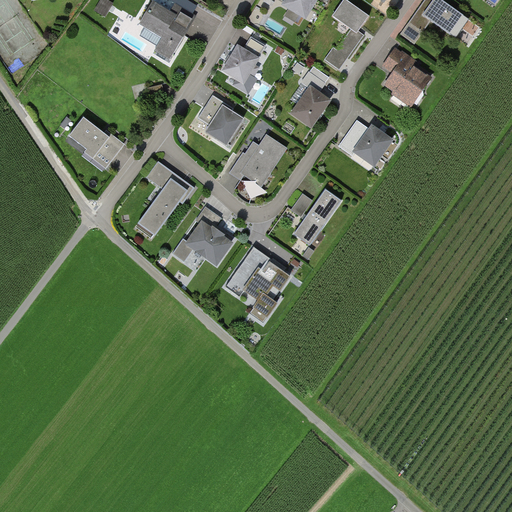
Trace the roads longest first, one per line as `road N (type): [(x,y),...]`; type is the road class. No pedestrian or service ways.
road 1 (track): [(95,217),(415,511)]
road 2 (residential): [(408,0),(271,210),(243,211),(159,136)]
road 3 (residential): [(159,136),(95,217),(0,81)]
road 4 (residential): [(248,0),(159,136)]
road 5 (track): [(0,338),(95,217)]
